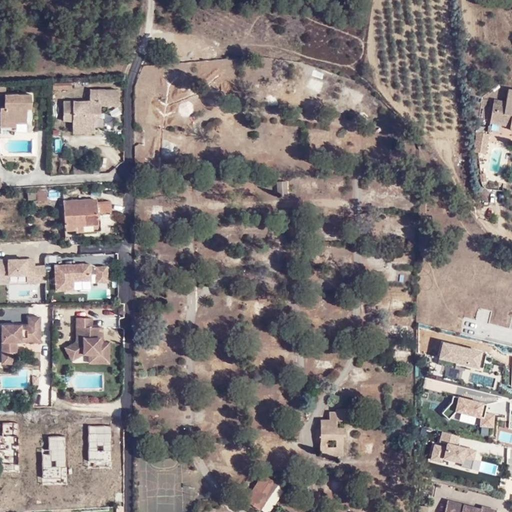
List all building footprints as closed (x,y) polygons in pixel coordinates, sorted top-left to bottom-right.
[(168,90),(177,89),(176,82),(186,81),(185,71),(166,73),(168,90)] [(310,79),(307,89),(319,93),(322,83),(310,79)] [(61,119),(71,119),(71,125),(92,125),(92,117),(92,112),(97,112),(99,112),(99,104),(115,104),(115,88),(87,88),(87,99),(61,99),(61,119)] [(511,88),(509,88),(507,101),(495,99),(494,104),(491,120),(511,124),(511,130),(511,88)] [(25,107),(31,107),(30,94),(3,93),(2,93),(2,95),(1,106),(0,106),(0,124),(9,125),(9,120),(25,121),(25,107)] [(163,126),(164,118),(158,117),(159,106),(148,104),(145,124),(163,126)] [(101,117),(97,117),(92,117),(92,125),(101,125),(101,117)] [(214,128),(214,139),(233,139),(233,127),(214,128)] [(309,132),(309,151),(318,151),(318,143),(329,143),(329,132),(309,132)] [(244,162),(254,162),(254,155),(265,155),(264,143),(244,144),(244,162)] [(88,173),(87,164),(70,165),(71,173),(88,173)] [(347,189),(346,178),(326,180),(328,197),(336,196),(336,190),(347,189)] [(299,197),(308,197),(308,190),(318,189),(318,179),(299,179),(299,197)] [(275,182),(277,193),(287,192),(286,181),(275,182)] [(44,189),(35,189),(35,199),(44,199),(44,189)] [(96,199),(63,200),(64,229),(74,228),(74,224),(83,224),(97,224),(97,212),(110,213),(110,201),(96,201),(96,199)] [(153,224),(154,206),(144,206),(143,224),(153,224)] [(240,262),(239,249),(221,251),(222,263),(240,262)] [(34,265),(34,258),(0,258),(0,283),(45,284),(44,265),(34,265)] [(109,299),(108,264),(53,265),(54,293),(87,292),(88,299),(109,299)] [(391,293),(391,311),(411,311),(411,293),(391,293)] [(266,319),(266,310),(259,310),(259,299),(249,299),(250,320),(266,319)] [(28,316),(28,324),(2,324),(2,362),(11,362),(12,351),(15,351),(16,341),(31,341),(31,330),(36,330),(36,324),(40,325),(40,316),(28,316)] [(108,341),(102,341),(102,326),(99,326),(92,326),(92,317),(77,317),(76,332),(76,334),(79,339),(73,342),(70,344),(76,354),(77,356),(83,353),(89,353),(99,353),(99,358),(109,358),(109,356),(109,341),(108,341)] [(224,335),(223,320),(203,321),(204,336),(224,335)] [(348,338),(348,321),(333,321),(333,338),(348,338)] [(31,341),(40,341),(40,325),(36,324),(36,330),(31,330),(31,341)] [(167,342),(148,341),(147,359),(156,360),(156,352),(166,353),(167,342)] [(455,361),(482,367),(485,353),(442,342),(440,350),(442,351),(442,354),(439,353),(437,363),(454,368),(455,361)] [(76,354),(70,344),(65,347),(72,359),(77,356),(76,354)] [(212,358),(212,377),(221,377),(221,369),(231,369),(231,358),(212,358)] [(247,364),(247,373),(265,372),(264,363),(247,364)] [(151,377),(151,390),(171,390),(171,377),(151,377)] [(381,399),(380,384),(360,385),(361,400),(381,399)] [(257,413),(264,412),(264,405),(274,404),(273,393),(256,394),(257,413)] [(449,419),(457,411),(482,417),(481,426),(494,428),(495,414),(486,413),(488,405),(454,396),(453,402),(442,413),(449,419)] [(345,420),(345,409),(336,409),(336,411),(329,412),(329,419),(319,419),(318,453),(322,453),(322,458),(337,458),(337,455),(341,456),(342,436),(344,436),(344,428),(336,428),(336,420),(345,420)] [(213,411),(215,429),(224,428),(223,421),(234,420),(233,410),(213,411)] [(87,467),(111,467),(110,426),(87,427),(87,467)] [(253,436),(256,448),(274,445),(271,432),(253,436)] [(445,448),(434,445),(430,460),(440,462),(441,458),(461,463),(462,457),(472,460),(475,451),(456,446),(458,436),(442,432),(439,442),(446,444),(445,448)] [(377,447),(370,447),(369,436),(359,436),(360,456),(377,455),(377,447)] [(48,455),(41,455),(42,484),(66,484),(65,437),(47,437),(48,455)] [(5,463),(16,464),(18,439),(6,438),(5,463)] [(220,451),(225,467),(234,465),(232,459),(242,455),(239,445),(220,451)] [(261,511),(270,511),(284,488),(262,476),(246,504),(261,511)] [(496,511),(497,510),(482,506),(481,508),(466,505),(448,500),(444,511),(496,511)]
